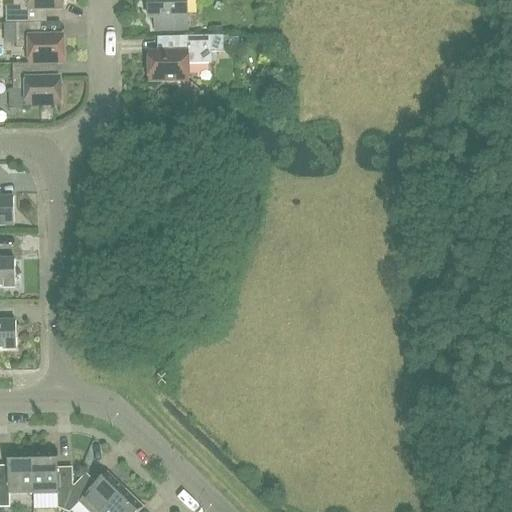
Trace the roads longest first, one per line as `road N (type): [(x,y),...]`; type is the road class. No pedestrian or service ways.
road 1 (residential): [(64,406),(60,148)]
road 2 (unclassified): [(223,511),(116,409),(64,406)]
road 3 (residential): [(60,148),(97,123),(105,98),(106,0)]
